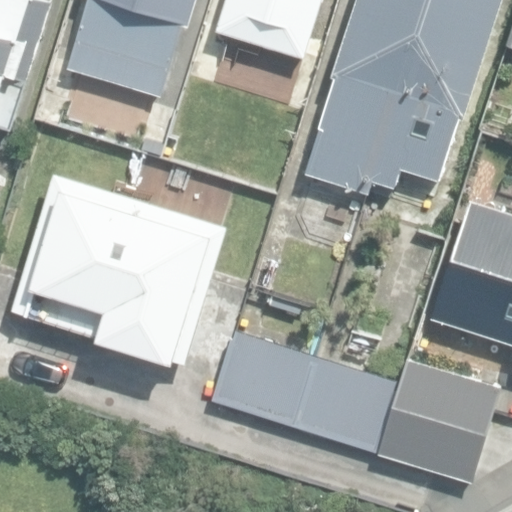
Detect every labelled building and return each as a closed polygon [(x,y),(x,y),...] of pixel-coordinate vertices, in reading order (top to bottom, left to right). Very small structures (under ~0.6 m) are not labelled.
[(0,0),(0,120),(15,126),(34,72),(58,0),(0,0)] [(92,0),(72,67),(166,95),(188,20),(194,22),(200,0),(92,0)] [(233,106),(258,114),(262,101),(263,100),(300,112),(336,0),(230,0),(220,31),(254,42),(233,106)] [(379,162),(430,0),(360,0),(337,74),(340,75),(310,170),(356,185),(365,157),(379,162)] [(507,0),(430,0),(379,162),(374,178),(404,188),(409,171),(443,182),(464,115),(471,117),(507,0)] [(484,124),(511,134),(511,95),(497,90),(484,124)] [(511,209),(474,197),(437,307),(434,316),(511,341),(511,209)] [(0,240),(0,248),(51,265),(66,216),(13,199),(0,240)] [(245,277),(251,256),(218,248),(213,269),(245,277)] [(120,344),(191,358),(208,274),(136,260),(120,344)] [(301,427),(320,356),(241,329),(217,398),(301,427)] [(320,356),(301,427),(376,453),(400,384),(320,356)] [(382,452),(477,480),(506,385),(411,356),(382,452)]
